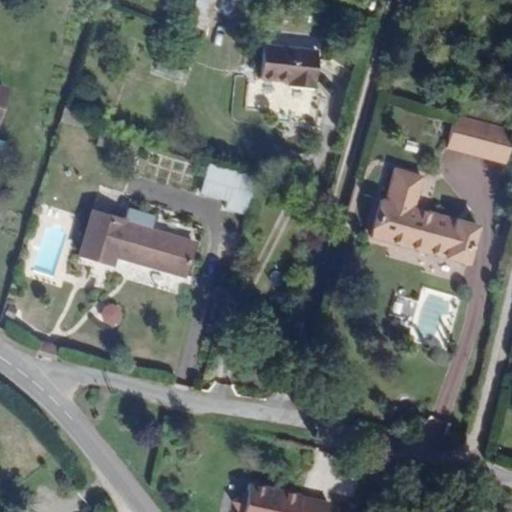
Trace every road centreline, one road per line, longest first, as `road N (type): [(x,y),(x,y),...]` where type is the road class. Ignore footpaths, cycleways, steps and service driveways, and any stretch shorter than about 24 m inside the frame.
road 1 (residential): [(466,467),(250,406),(73,373),(21,374)]
road 2 (tertiary): [(145,511),(75,422),(21,374)]
road 3 (residential): [(511,288),(466,467)]
road 4 (unknown): [(275,413),(314,257)]
